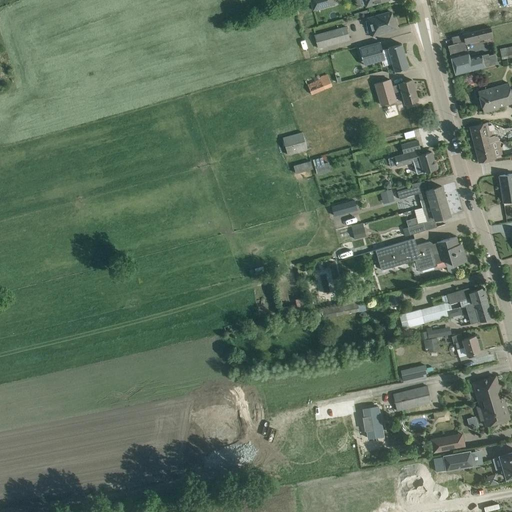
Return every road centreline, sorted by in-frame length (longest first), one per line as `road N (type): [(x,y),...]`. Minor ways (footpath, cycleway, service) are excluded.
road 1 (tertiary): [(461,173),(416,0)]
road 2 (tertiary): [(511,342),(461,173)]
